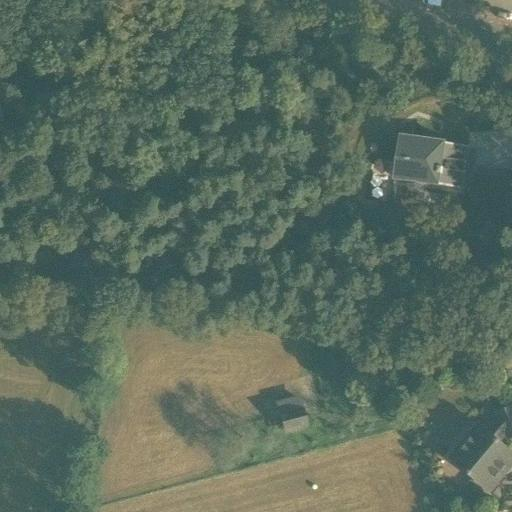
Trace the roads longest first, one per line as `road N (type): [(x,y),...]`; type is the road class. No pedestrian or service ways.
road 1 (tertiary): [(511,35),(323,0)]
road 2 (track): [(0,54),(65,37),(127,0)]
